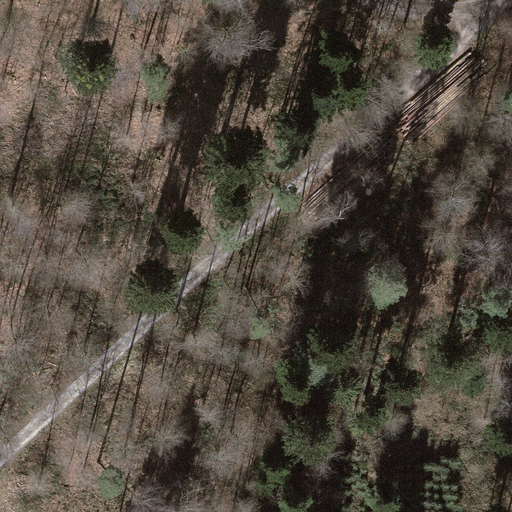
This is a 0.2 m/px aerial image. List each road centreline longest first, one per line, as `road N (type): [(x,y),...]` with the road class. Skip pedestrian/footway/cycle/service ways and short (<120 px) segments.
road 1 (track): [(0,455),(250,212),(506,0)]
road 2 (track): [(495,0),(469,8),(374,0)]
